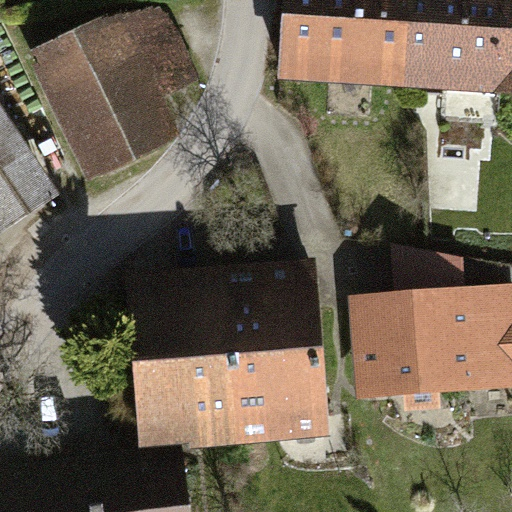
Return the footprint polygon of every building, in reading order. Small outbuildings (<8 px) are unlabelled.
[(409,77),(412,0),(288,0),(285,71),(409,77)] [(497,80),(501,0),(412,0),(409,77),(497,80)] [(511,0),(501,0),(497,80),(511,81),(511,0)] [(30,46),(90,172),(171,133),(152,93),(193,73),(162,8),(109,9),(30,46)] [(0,98),(0,223),(58,185),(0,98)] [(129,269),(142,438),(192,434),(193,441),(233,438),(332,430),(318,254),(129,269)] [(511,282),(352,291),(358,388),(511,379),(511,282)] [(0,465),(0,511),(189,511),(181,443),(152,447),(0,465)]
